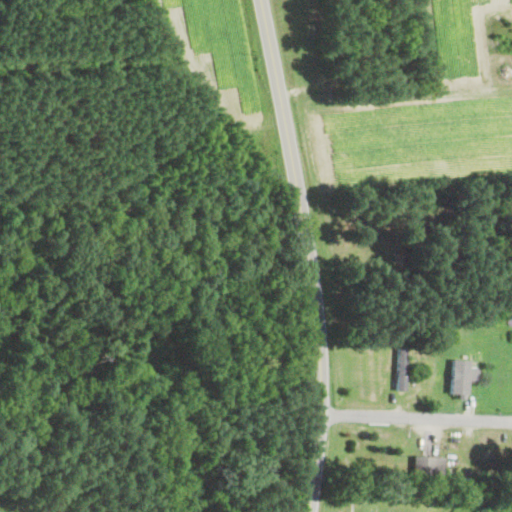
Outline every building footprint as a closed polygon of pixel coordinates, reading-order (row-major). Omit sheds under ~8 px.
[(408,346),(406,389),(396,389),(398,346),(408,346)] [(482,358),(479,361),(474,361),(472,358),(472,353),(475,351),(479,351),(482,354),(482,358)] [(470,362),(468,396),(451,394),(453,361),(470,362)] [(445,458),(444,485),(413,484),(414,457),(445,458)] [(463,480),(463,491),(453,490),(453,479),(463,480)]
